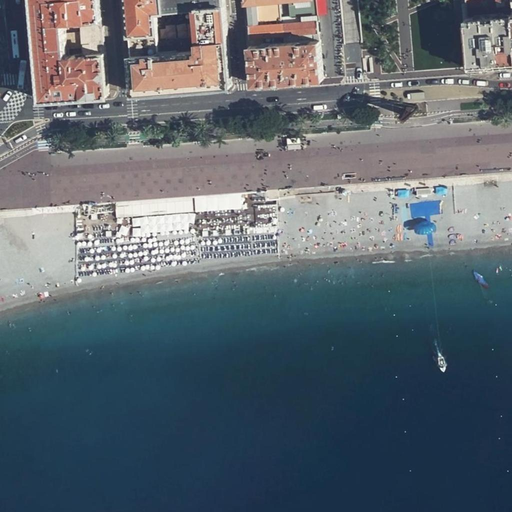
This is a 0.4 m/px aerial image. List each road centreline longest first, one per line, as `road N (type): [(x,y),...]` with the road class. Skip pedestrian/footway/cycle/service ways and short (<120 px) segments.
road 1 (secondary): [(511,82),(245,102)]
road 2 (primary): [(0,150),(52,124),(122,110)]
road 3 (secondary): [(245,102),(122,110)]
